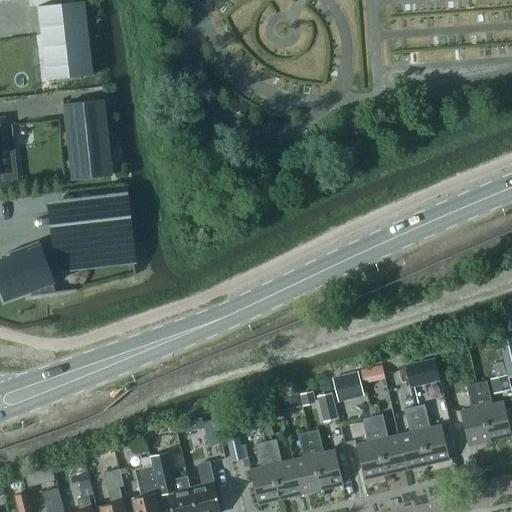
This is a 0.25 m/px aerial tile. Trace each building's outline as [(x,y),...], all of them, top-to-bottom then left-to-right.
[(37,6),(45,81),(93,76),(84,0),(37,6)] [(71,179),(111,175),(103,100),(63,105),(71,179)] [(0,182),(17,180),(13,140),(6,141),(4,118),(0,118),(0,182)] [(54,242),(39,247),(37,243),(39,242),(38,241),(7,253),(8,254),(10,253),(11,258),(0,261),(0,283),(5,298),(30,289),(32,295),(30,295),(30,296),(76,290),(76,289),(55,292),(46,268),(59,263),(86,260),(87,266),(131,260),(133,275),(135,274),(125,196),(49,205),(54,242)] [(506,376),(506,378),(511,376),(511,337),(496,342),(506,376)] [(437,374),(434,359),(404,366),(408,381),(437,374)] [(366,379),(386,375),(384,364),(363,369),(366,379)] [(331,378),(334,391),(337,403),(363,397),(360,382),(357,372),(331,378)] [(505,376),(495,378),(499,392),(509,390),(505,376)] [(486,381),(475,384),(489,441),(511,436),(503,402),(491,404),(486,381)] [(468,446),(489,441),(475,384),(465,386),(471,409),(460,412),(468,446)] [(302,406),(315,403),(312,391),(299,394),(302,406)] [(283,410),(300,406),(297,393),(280,397),(283,410)] [(337,419),(331,393),(316,397),(322,423),(337,419)] [(424,405),(413,407),(427,465),(449,459),(441,425),(429,428),(424,405)] [(406,470),(427,465),(413,407),(403,410),(409,433),(397,436),(406,470)] [(385,474),(406,470),(397,436),(387,438),(382,415),(371,417),(385,474)] [(201,417),(178,422),(180,432),(203,427),(203,426),(202,423),(201,417)] [(385,474),(371,417),(361,420),(367,443),(355,445),(363,479),(385,474)] [(203,427),(207,447),(217,445),(212,421),(202,423),(203,426),(203,427)] [(265,438),(273,435),(270,425),(262,428),(265,438)] [(318,430),(307,432),(321,489),(343,484),(334,450),(323,453),(318,430)] [(300,495),(321,489),(307,432),(297,435),(302,458),(291,461),(300,495)] [(245,445),(239,446),(237,435),(225,438),(231,462),(248,458),(245,445)] [(123,444),(128,458),(147,451),(142,438),(123,444)] [(279,499),(300,495),(291,461),(281,463),(276,440),(265,442),(279,499)] [(279,499),(265,442),(255,445),(260,468),(249,470),(257,505),(279,499)] [(149,457),(151,467),(155,479),(158,495),(166,493),(170,511),(195,511),(190,488),(187,476),(174,479),(168,453),(149,457)] [(202,485),(190,488),(195,511),(219,511),(208,463),(198,465),(202,485)] [(157,511),(151,480),(155,479),(151,467),(135,470),(141,497),(131,500),(133,511),(157,511)] [(54,481),(51,469),(40,472),(43,483),(54,481)] [(99,507),(100,511),(125,511),(123,501),(122,501),(119,487),(123,486),(119,469),(103,474),(111,504),(99,507)] [(88,497),(92,496),(88,479),(77,481),(81,498),(88,497)] [(63,511),(57,488),(41,493),(46,511),(63,511)] [(18,511),(30,511),(26,493),(14,496),(18,511)] [(78,511),(92,511),(92,509),(91,509),(88,497),(81,498),(76,500),(79,511),(78,511)]
